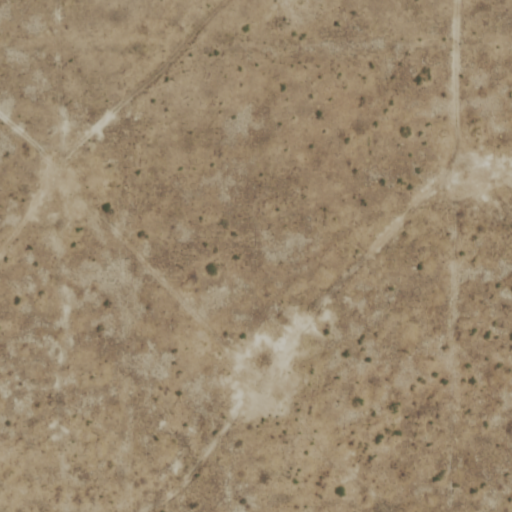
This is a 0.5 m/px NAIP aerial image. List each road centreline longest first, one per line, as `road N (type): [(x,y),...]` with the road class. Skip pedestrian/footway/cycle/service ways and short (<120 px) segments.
road 1 (track): [(508,511),(248,387),(0,119)]
road 2 (track): [(511,266),(434,190),(125,511)]
